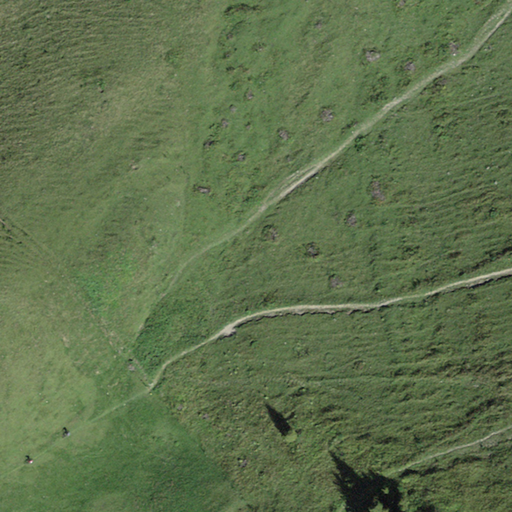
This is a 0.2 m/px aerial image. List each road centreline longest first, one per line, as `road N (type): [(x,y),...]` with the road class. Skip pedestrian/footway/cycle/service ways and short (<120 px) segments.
road 1 (track): [(511,3),(481,37),(294,180),(195,273),(120,380)]
road 2 (track): [(120,380),(0,479)]
